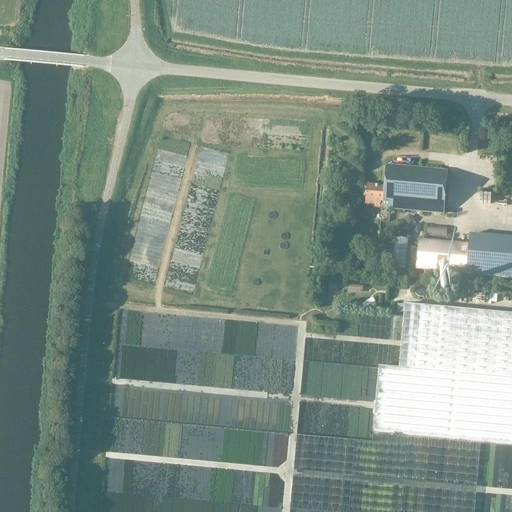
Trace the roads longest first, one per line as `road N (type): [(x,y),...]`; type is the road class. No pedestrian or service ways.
road 1 (unclassified): [(511,101),(0,54)]
road 2 (unknown): [(473,97),(469,194),(490,222),(511,226)]
